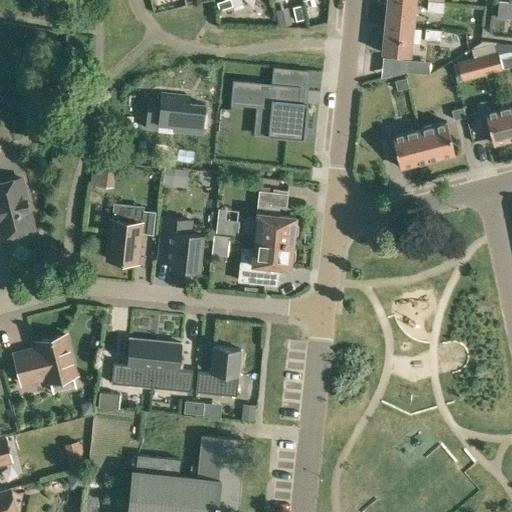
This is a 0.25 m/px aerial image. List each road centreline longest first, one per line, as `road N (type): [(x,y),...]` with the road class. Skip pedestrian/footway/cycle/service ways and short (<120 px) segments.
road 1 (residential): [(0,303),(97,288),(321,310)]
road 2 (residential): [(331,226),(356,0)]
road 3 (residential): [(302,511),(321,310)]
road 4 (residential): [(331,226),(489,188)]
